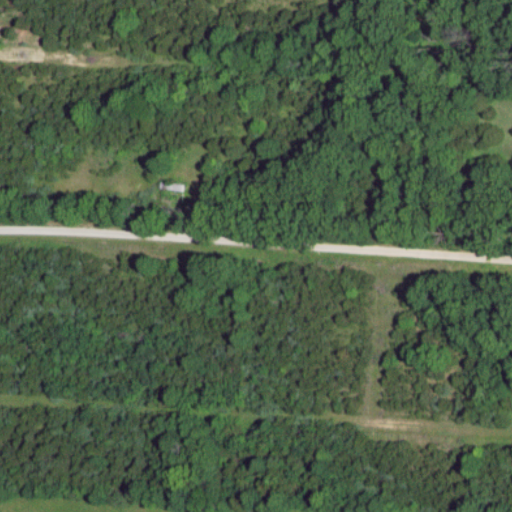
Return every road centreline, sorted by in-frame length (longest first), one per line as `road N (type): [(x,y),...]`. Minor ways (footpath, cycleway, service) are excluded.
road 1 (residential): [(511,260),(0,232)]
road 2 (residential): [(511,429),(0,403)]
road 3 (residential): [(323,77),(0,57)]
